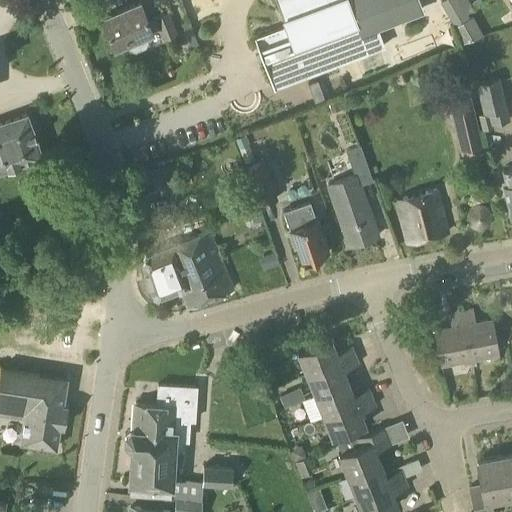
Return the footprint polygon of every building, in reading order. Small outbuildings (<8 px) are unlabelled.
[(254,37),(272,87),(336,63),(382,46),(375,28),(421,11),(416,0),(275,0),(282,18),(281,19),(283,26),(254,37)] [(453,27),(468,19),(465,15),(472,11),(466,0),(442,0),(439,2),(453,27)] [(147,21),(140,3),(101,19),(113,49),(126,44),(128,49),(135,52),(144,48),(147,42),(144,37),(152,33),(152,32),(157,30),(162,42),(177,36),(168,13),(147,21)] [(481,131),(493,128),(492,125),(509,121),(498,78),(474,84),(481,114),(477,115),(481,131)] [(316,81),(307,84),(314,103),(323,99),(316,81)] [(461,157),(483,152),(469,97),(447,102),(461,157)] [(0,171),(41,157),(26,114),(0,123),(0,171)] [(247,163),(254,160),(244,136),(237,139),(247,163)] [(348,247),(377,237),(359,185),(371,181),(359,147),(346,151),(355,176),(327,185),(348,247)] [(259,205),(277,199),(263,160),(245,166),(259,205)] [(511,169),(503,171),(505,183),(502,183),(510,218),(511,217),(511,169)] [(406,243),(447,233),(436,191),(396,202),(406,243)] [(327,254),(315,220),(309,202),(283,212),(295,248),(298,247),(303,262),(306,261),(309,263),(314,261),(316,258),(327,254)] [(480,235),(497,231),(493,215),(476,219),(480,235)] [(199,266),(220,258),(209,231),(175,244),(146,256),(145,255),(140,265),(149,294),(159,298),(159,297),(179,290),(205,280),(199,266)] [(262,256),(266,268),(278,264),(274,252),(262,256)] [(205,280),(179,290),(186,308),(232,289),(220,258),(199,266),(205,280)] [(238,261),(243,280),(252,278),(247,259),(238,261)] [(460,313),(469,361),(498,356),(492,320),(474,324),(472,311),(460,313)] [(440,366),(469,361),(460,313),(449,315),(451,328),(434,331),(440,366)] [(306,376),(354,356),(350,347),(335,353),(330,341),(297,354),(306,376)] [(314,397),(348,383),(343,370),(358,364),(354,356),(306,376),(314,397)] [(35,402),(39,375),(0,369),(0,412),(23,416),(19,443),(54,448),(57,427),(62,428),(65,407),(35,402)] [(158,382),(185,384),(185,374),(159,373),(158,382)] [(261,378),(249,380),(252,393),(264,390),(261,378)] [(323,418),(371,398),(368,389),(353,395),(348,383),(314,397),(323,418)] [(194,421),(196,387),(157,385),(156,405),(147,404),(145,430),(129,429),(124,434),(124,442),(128,447),(132,447),(130,486),(129,495),(169,498),(172,462),(182,462),(183,441),(187,441),(189,421),(194,421)] [(371,398),(323,418),(331,439),(365,425),(359,413),(375,407),(371,398)] [(298,413),(284,418),(288,429),(302,424),(298,413)] [(347,477),(380,464),(375,451),(390,445),(386,436),(382,427),(355,438),(358,447),(355,449),(351,439),(336,445),(340,455),(338,455),(347,477)] [(182,462),(182,463),(191,464),(192,453),(183,452),(182,462)] [(511,454),(501,456),(509,498),(511,497),(511,454)] [(484,511),(483,503),(509,498),(501,456),(476,461),(480,485),(470,487),(474,511),(484,511)] [(230,489),(232,467),(202,464),(200,486),(230,489)] [(355,498),(404,479),(400,470),(385,476),(380,464),(347,477),(355,498)] [(404,479),(355,498),(361,511),(381,511),(397,506),(392,494),(407,487),(404,479)] [(314,511),(326,508),(319,489),(306,493),(313,511),(314,511)] [(198,511),(200,499),(175,497),(174,511),(198,511)]
